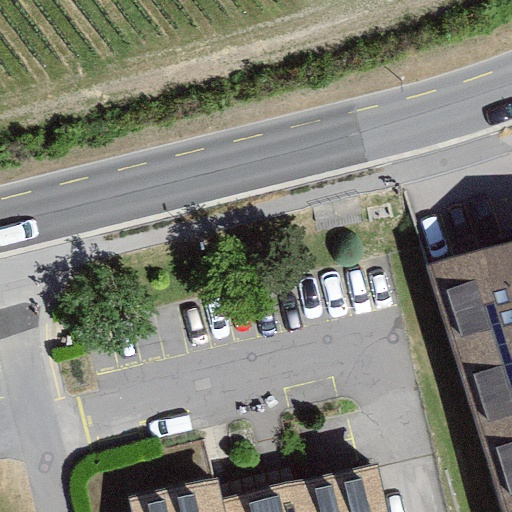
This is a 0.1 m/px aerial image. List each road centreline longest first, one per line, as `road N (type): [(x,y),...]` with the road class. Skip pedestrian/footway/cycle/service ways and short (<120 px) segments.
road 1 (secondary): [(0,220),(354,140),(511,83)]
road 2 (residential): [(0,276),(49,511)]
